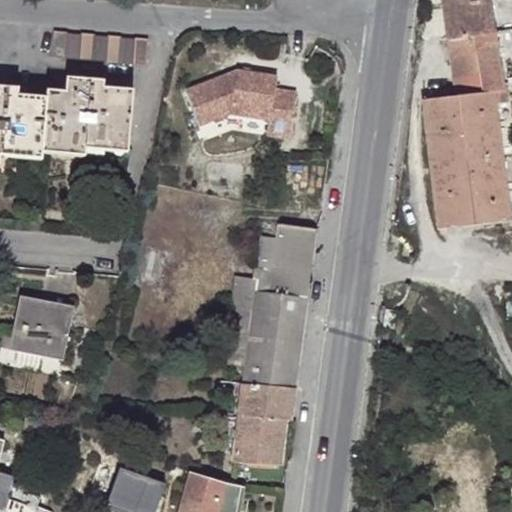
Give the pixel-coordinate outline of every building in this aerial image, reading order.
[(493,0),(443,0),(456,97),(421,102),(438,231),(511,222),(511,190),(508,191),(497,106),(509,103),(493,0)] [(61,32),(41,30),(39,51),(57,55),(61,32)] [(140,60),(145,39),(75,33),(74,55),(140,60)] [(235,71),(184,90),(197,126),(229,114),(268,119),(266,136),(289,139),(296,93),(276,90),(278,77),(235,71)] [(87,139),(132,140),(136,89),(97,87),(98,78),(76,93),(52,92),(51,99),(22,97),(21,87),(4,86),(2,97),(0,96),(0,160),(1,160),(1,153),(44,157),(45,148),(86,150),(87,139)] [(306,301),(310,301),(320,233),(281,228),(279,240),(264,238),(258,276),(261,276),(273,277),(271,295),(306,301)] [(284,424),(288,425),(306,301),(271,295),(273,277),(261,276),(259,283),(249,281),(237,363),(249,363),(246,381),(242,380),(238,417),(240,417),(284,424)] [(66,363),(73,307),(18,299),(10,358),(66,363)] [(240,417),(238,417),(232,461),(277,467),(284,424),(240,417)] [(53,432),(36,428),(34,440),(51,443),(53,432)] [(0,444),(0,477),(9,446),(0,444)] [(101,506),(119,511),(148,511),(158,479),(113,466),(101,506)] [(244,511),(250,489),(192,475),(182,511),(244,511)]
